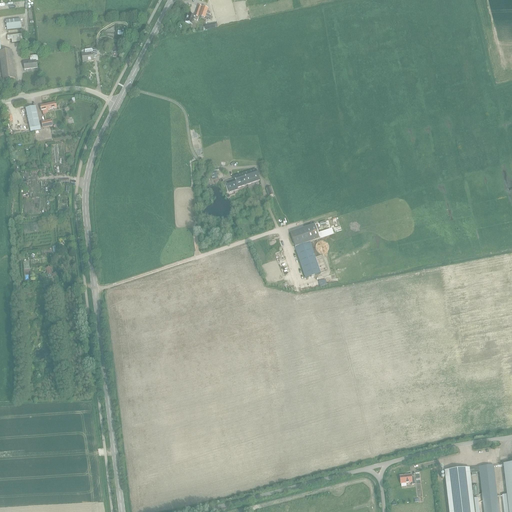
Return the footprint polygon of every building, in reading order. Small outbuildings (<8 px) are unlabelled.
[(202,7),(198,5),(195,16),(188,14),(185,22),(192,25),(194,20),(197,21),(199,16),(210,20),(212,17),(209,16),(210,13),(207,11),(208,9),(202,7)] [(19,19),(6,21),(7,31),(21,29),(19,19)] [(8,43),(23,41),(22,34),(7,35),(8,43)] [(82,54),(83,62),(93,61),(93,55),(97,55),(96,48),(92,49),(92,52),(82,54)] [(0,54),(3,79),(15,78),(11,51),(2,52),(0,51),(0,54)] [(37,68),(36,60),(38,60),(37,55),(30,56),(30,61),(23,62),(24,69),(37,68)] [(40,106),(41,111),(42,111),(43,115),(46,114),(45,113),(48,113),(48,110),(57,108),(56,102),(40,106)] [(30,128),(40,126),(35,106),(26,109),(30,128)] [(43,128),(53,126),(51,120),(42,122),(43,128)] [(256,170),(243,174),(247,185),(259,181),(256,170)] [(233,177),(234,179),(226,182),(229,193),(238,190),(237,188),(247,185),(243,174),(233,177)] [(308,243),(342,231),(337,217),(290,233),(295,247),(297,246),(298,249),(296,250),(306,278),(307,279),(308,279),(307,277),(318,274),(319,275),(320,275),(320,273),(311,245),(309,245),(308,243)] [(316,249),(316,250),(316,251),(317,251),(317,252),(318,252),(318,253),(319,253),(320,253),(320,254),(321,254),(322,254),(323,254),(324,254),(325,253),(326,253),(326,252),(327,252),(327,251),(328,251),(328,250),(329,250),(329,249),(329,248),(329,247),(329,246),(329,245),(328,244),(328,243),(327,243),(327,242),(326,242),(326,241),(325,241),(324,241),(324,240),(323,240),(322,240),(321,240),(320,241),(319,241),(318,242),(317,243),(316,244),(316,245),(315,246),(315,247),(315,248),(316,249)] [(52,277),(51,274),(50,267),(42,268),(43,270),(47,270),(48,277),(52,277)] [(511,511),(511,462),(503,464),(508,511),(511,511)] [(449,511),(473,511),(469,474),(479,473),(482,495),(481,495),(483,511),(498,511),(496,493),(493,465),(479,467),(469,469),(469,468),(444,471),(449,511)] [(411,475),(399,476),(400,484),(411,483),(412,485),(415,484),(414,478),(411,479),(411,475)]
